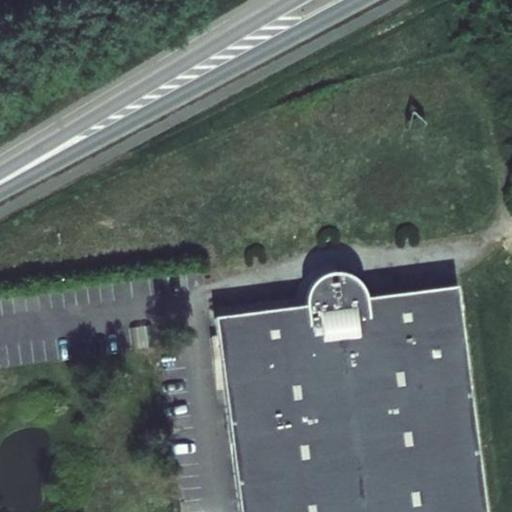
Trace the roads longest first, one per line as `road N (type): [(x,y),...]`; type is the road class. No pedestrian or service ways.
road 1 (secondary): [(0,189),(358,0)]
road 2 (secondary): [(292,0),(0,176)]
